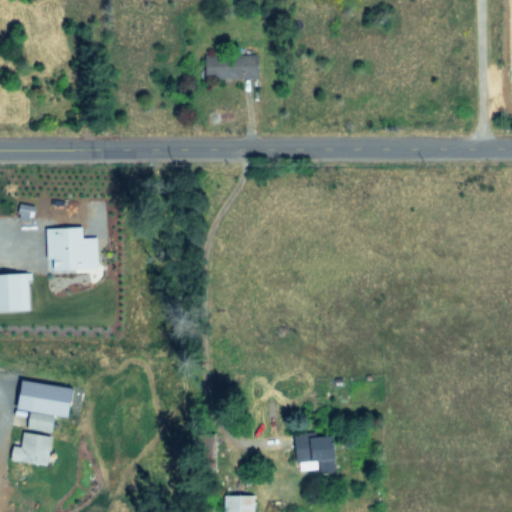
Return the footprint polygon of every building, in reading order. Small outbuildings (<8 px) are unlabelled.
[(259,77),(258,53),(207,55),(207,78),(259,77)] [(55,268),(98,266),(97,236),(83,236),(83,225),(47,226),(48,257),(54,257),(55,268)] [(30,271),(0,272),(0,308),(31,308),(30,271)] [(73,414),(76,385),(25,379),(22,408),(73,414)] [(56,413),(32,410),(29,427),(53,431),(56,413)] [(52,433),(23,431),(22,445),(12,444),(11,459),(49,462),(52,433)] [(320,472),(338,471),(336,434),(317,435),(316,431),(297,432),(299,468),(319,467),(320,472)] [(255,511),(256,494),(226,493),(225,511),(255,511)]
